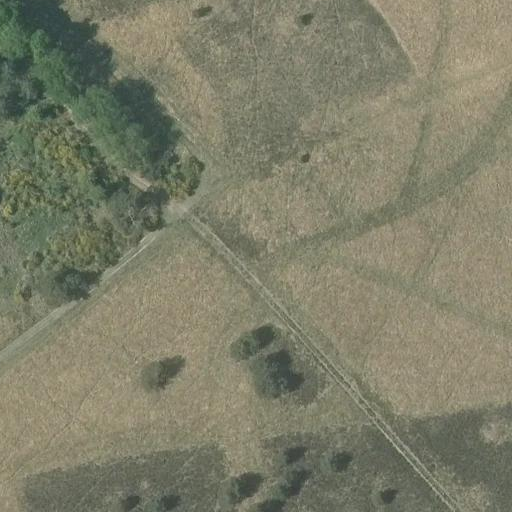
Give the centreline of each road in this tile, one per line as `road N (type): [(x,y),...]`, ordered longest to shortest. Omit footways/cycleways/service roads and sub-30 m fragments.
road 1 (track): [(184,212),(460,511)]
road 2 (track): [(184,212),(208,188),(204,158),(43,0)]
road 3 (track): [(184,212),(104,155),(0,36)]
road 4 (track): [(184,212),(0,359)]
